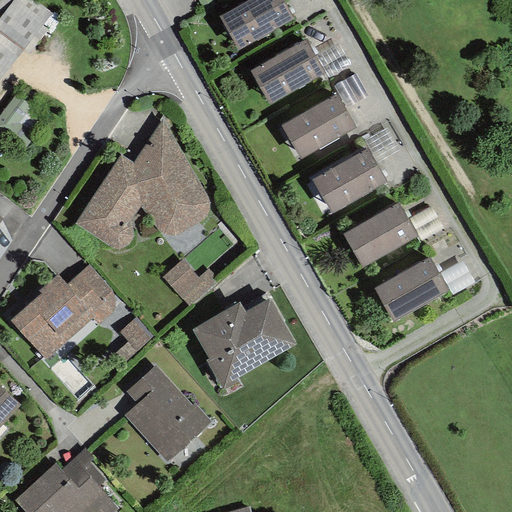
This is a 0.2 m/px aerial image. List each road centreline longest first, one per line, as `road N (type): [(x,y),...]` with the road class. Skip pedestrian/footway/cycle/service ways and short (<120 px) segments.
road 1 (residential): [(171,52),(435,511)]
road 2 (residential): [(0,285),(142,75),(171,52)]
